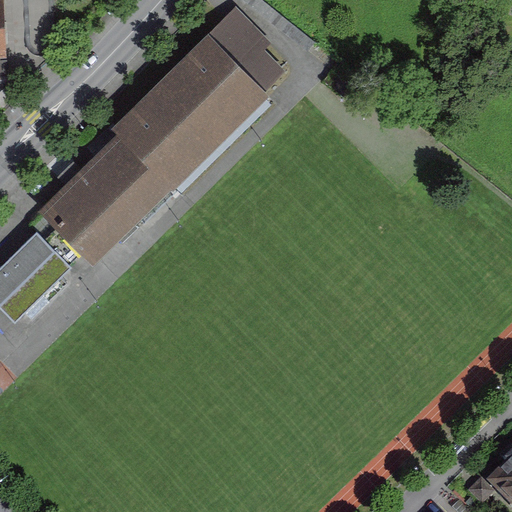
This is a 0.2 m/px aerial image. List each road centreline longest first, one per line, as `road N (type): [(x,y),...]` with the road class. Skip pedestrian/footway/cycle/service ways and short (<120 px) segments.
road 1 (tertiary): [(0,160),(160,0)]
road 2 (residential): [(511,402),(404,511)]
